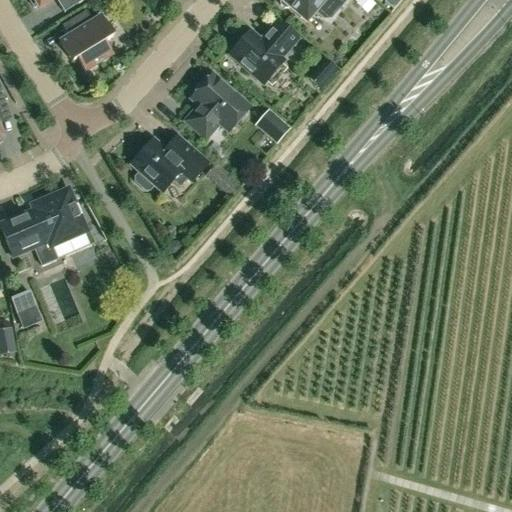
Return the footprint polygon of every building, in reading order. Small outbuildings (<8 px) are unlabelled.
[(29,0),(34,9),(37,7),(39,9),(53,0),(75,0),(78,5),(85,0),(29,0)] [(330,19),(346,0),(279,0),(280,6),(284,9),(290,9),(306,24),(316,13),(323,19),(330,19)] [(361,0),(358,4),(369,14),(376,6),(368,0),(361,0)] [(85,73),(111,57),(103,44),(113,38),(100,18),(92,22),(86,12),(62,27),(68,37),(59,43),(68,58),(73,54),(85,73)] [(226,51),(230,54),(228,56),(263,87),(266,83),(271,87),(285,70),(281,66),(284,62),(281,60),(298,40),(277,22),(260,41),(249,32),(241,42),(237,39),(226,51)] [(336,72),(323,60),(307,78),(321,90),(336,72)] [(229,133),(249,110),(211,76),(191,99),(204,110),(200,115),(196,111),(186,123),(205,140),(219,124),(229,133)] [(289,129),(268,111),(255,127),(276,145),(289,129)] [(153,141),(131,166),(139,173),(134,179),(135,183),(145,192),(150,192),(154,186),(162,193),(173,181),(180,187),(193,172),(197,176),(208,164),(192,150),(177,137),(164,151),(153,141)] [(227,176),(215,166),(208,173),(220,184),(227,176)] [(73,206),(67,193),(33,207),(36,213),(13,222),(19,237),(5,243),(14,265),(36,256),(42,268),(58,262),(52,249),(85,235),(79,219),(82,218),(76,204),(73,206)] [(10,300),(23,331),(42,323),(29,292),(10,300)]
